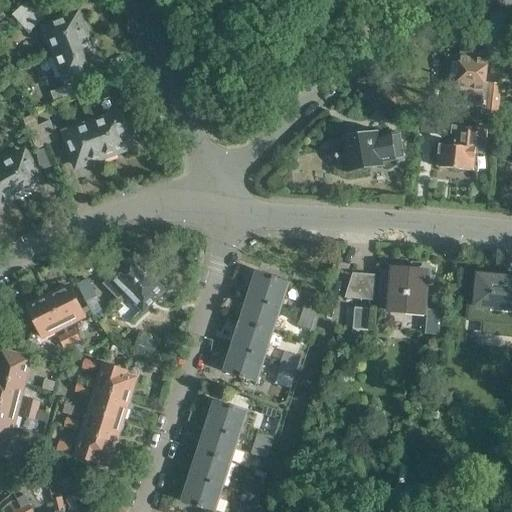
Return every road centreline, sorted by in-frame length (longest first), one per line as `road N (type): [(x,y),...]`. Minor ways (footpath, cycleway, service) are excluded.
road 1 (residential): [(143,511),(220,268),(227,213)]
road 2 (residential): [(216,181),(391,23),(448,0)]
road 3 (residential): [(511,233),(227,213)]
road 4 (residential): [(0,271),(65,234),(216,181)]
road 5 (residential): [(216,181),(134,0)]
